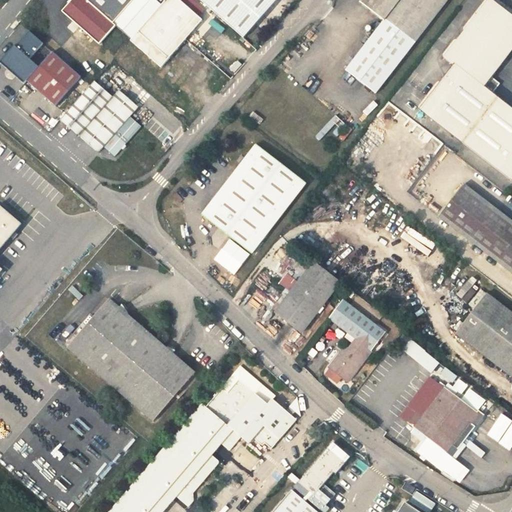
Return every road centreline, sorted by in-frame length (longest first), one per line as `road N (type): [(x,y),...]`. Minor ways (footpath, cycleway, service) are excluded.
road 1 (unclassified): [(127,216),(337,415),(477,511)]
road 2 (unclassified): [(319,0),(127,216)]
road 3 (unclassified): [(0,105),(127,216)]
